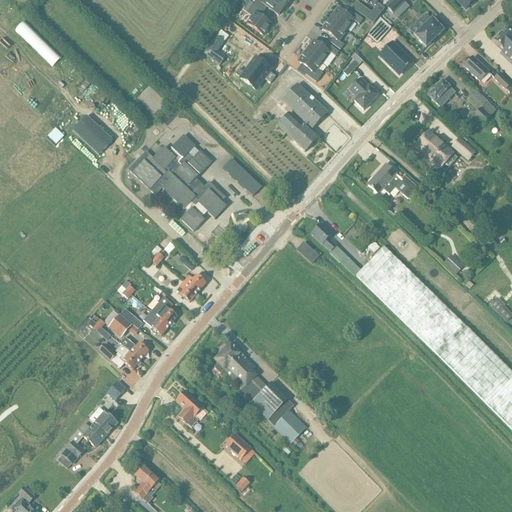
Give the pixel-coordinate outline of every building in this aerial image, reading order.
[(260,0),(259,2),(257,0),(253,5),(263,13),(267,8),(278,16),(286,6),(277,0),(260,0)] [(405,4),(401,0),(397,0),(388,9),(393,15),(405,4)] [(455,0),(467,11),(471,7),(473,8),(477,3),(476,2),(477,1),(476,0),(455,0)] [(376,19),(355,3),(350,9),(372,25),(376,19)] [(263,13),(253,5),(246,14),(252,18),(247,25),(263,37),(271,26),(260,18),(263,13)] [(352,13),(349,18),(338,10),(330,20),(346,32),(354,22),(359,26),(363,21),(352,13)] [(431,22),(425,16),(420,21),(426,27),(414,38),(426,49),(443,32),(431,21),(431,22)] [(330,20),(322,30),(333,39),(330,44),(340,51),(344,46),(338,42),(346,32),(330,20)] [(382,39),(372,30),(368,36),(377,44),(382,39)] [(511,36),(505,30),(494,42),(504,52),(501,54),(511,64),(511,36)] [(213,39),(200,55),(208,61),(216,67),(222,59),(214,53),(220,45),(213,39)] [(325,50),(313,42),(306,52),(322,64),(329,54),(335,58),(339,53),(328,45),(325,50)] [(388,63),(398,73),(410,61),(392,43),(384,51),(392,58),(388,63)] [(298,63),(309,71),(305,76),(316,84),(322,75),(317,71),(322,64),(306,52),(298,63)] [(464,68),(480,82),(488,73),(472,59),(464,68)] [(240,79),(255,91),(270,71),(255,60),(240,79)] [(505,92),(511,86),(499,74),(493,80),(505,92)] [(363,112),(378,97),(369,88),(360,80),(349,91),(357,99),(354,103),(363,112)] [(434,104),(435,104),(441,110),(455,94),(449,89),(449,88),(442,81),(427,97),(434,104)] [(281,102),(312,131),(328,114),(297,85),(281,102)] [(477,113),(472,117),(481,127),(483,125),(488,130),(494,124),(489,119),(492,117),(483,108),(483,107),(473,97),(472,97),(471,97),(466,102),(467,102),(477,113)] [(291,141),(292,141),(305,153),(317,140),(303,128),(304,128),(289,114),(277,127),(291,141)] [(113,142),(87,117),(72,132),(99,157),(113,142)] [(428,133),(415,148),(440,170),(453,154),(428,133)] [(137,163),(128,172),(129,172),(132,175),(132,176),(133,175),(144,185),(143,186),(143,187),(144,186),(155,196),(154,197),(155,197),(162,189),(184,211),(185,210),(188,213),(181,221),(194,233),(204,222),(197,216),(200,213),(204,217),(207,213),(215,220),(226,208),(221,204),(225,199),(208,184),(205,188),(196,180),(211,164),(211,163),(210,164),(200,154),(201,154),(200,153),(199,155),(193,149),(195,148),(194,147),(193,148),(184,139),(184,138),(184,137),(170,151),(171,151),(168,155),(162,150),(153,160),(150,157),(149,157),(140,167),(137,164),(137,163)] [(459,139),(451,149),(468,163),(476,153),(459,139)] [(234,159),(225,168),(255,197),(264,187),(234,159)] [(378,197),(383,191),(389,197),(401,183),(408,189),(402,196),(408,201),(408,200),(411,202),(417,195),(414,193),(418,189),(404,177),(400,181),(396,177),(397,176),(385,165),(367,186),(378,197)] [(330,254),(336,248),(336,247),(328,240),(332,236),(321,225),(311,236),(322,246),(330,254)] [(303,244),(297,252),(312,265),(318,258),(303,244)] [(155,259),(151,263),(152,264),(152,263),(157,268),(164,259),(158,254),(162,251),(157,247),(151,254),(155,259)] [(365,267),(364,268),(360,271),(346,257),(339,264),(354,278),(355,277),(511,431),(511,374),(383,248),(365,267)] [(464,268),(451,256),(444,263),(457,276),(464,268)] [(183,266),(191,272),(196,267),(188,261),(183,266)] [(189,277),(184,283),(198,294),(206,285),(196,276),(193,280),(189,277)] [(126,282),(122,287),(132,296),(135,292),(130,287),(131,286),(126,282)] [(176,292),(181,295),(180,296),(190,304),(198,294),(184,283),(179,288),(179,289),(176,292)] [(132,296),(122,287),(118,292),(128,300),(132,296)] [(163,298),(151,312),(169,328),(177,319),(169,312),(173,307),(163,298)] [(508,323),(511,318),(511,312),(498,299),(491,307),(508,323)] [(169,328),(151,312),(143,322),(161,338),(169,328)] [(111,327),(119,333),(124,338),(133,328),(120,317),(111,327)] [(133,317),(129,323),(138,332),(143,325),(133,317)] [(92,321),(88,325),(98,334),(101,330),(96,325),(92,321)] [(99,321),(96,325),(101,330),(105,326),(99,321)] [(108,340),(112,336),(103,328),(100,332),(108,340)] [(132,345),(126,351),(141,362),(149,353),(139,344),(136,348),(132,345)] [(117,356),(104,345),(99,351),(111,363),(117,356)] [(119,361),(123,364),(132,372),(141,362),(126,351),(121,346),(115,353),(121,358),(119,361)] [(224,373),(242,390),(252,382),(247,377),(255,369),(255,368),(242,355),(241,356),(230,346),(214,362),(218,365),(214,369),(220,375),(223,372),(224,373)] [(288,408),(292,404),(283,395),(277,401),(271,395),(277,389),(271,384),(267,388),(262,393),(252,382),(242,390),(239,393),(251,404),(274,428),(291,444),(308,427),(290,410),(288,408)] [(115,403),(126,390),(117,383),(107,396),(115,403)] [(192,429),(198,421),(195,418),(203,409),(185,393),(176,402),(185,410),(179,418),(187,426),(187,425),(192,429)] [(98,421),(94,425),(107,437),(117,425),(104,413),(103,415),(99,411),(94,417),(98,421)] [(77,433),(83,438),(96,449),(107,437),(94,425),(91,429),(84,424),(77,433)] [(251,450),(235,435),(225,447),(241,462),(242,461),(246,465),(255,455),(251,450)] [(73,443),(65,452),(60,457),(73,467),(84,453),(73,443)] [(143,469),(136,477),(144,484),(134,495),(142,501),(151,491),(159,483),(143,469)] [(243,479),(235,488),(241,494),(249,485),(243,479)] [(18,495),(29,505),(35,498),(24,488),(18,495)] [(11,510),(13,511),(34,511),(26,504),(26,505),(21,499),(11,510)]
